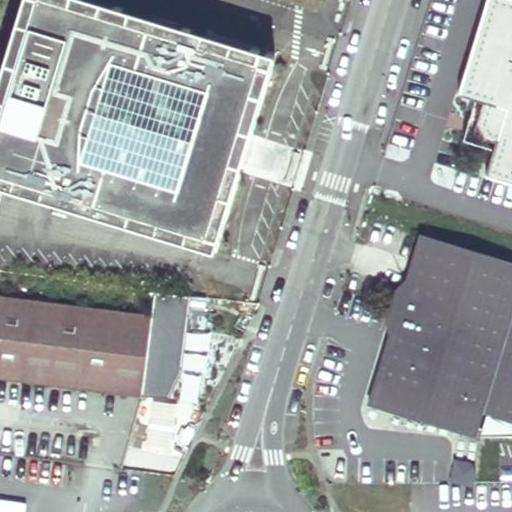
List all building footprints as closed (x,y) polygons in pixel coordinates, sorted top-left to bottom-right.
[(94,0),(30,0),(0,98),(0,186),(221,254),(251,155),(281,57),(94,0)] [(497,142),(487,175),(511,182),(511,0),(488,0),(460,94),(484,101),(496,105),(490,126),(501,129),(497,142)] [(496,105),(484,101),(478,124),(486,138),(497,142),(501,129),(490,126),(496,105)] [(511,188),(470,176),(466,189),(511,202),(511,188)] [(473,434),(480,412),(511,312),(511,263),(423,237),(408,288),(399,293),(404,299),(399,317),(390,322),(394,331),(373,403),(473,434)] [(404,299),(399,293),(380,303),(390,322),(399,317),(404,299)] [(152,318),(142,394),(169,397),(182,372),(191,298),(154,294),(152,318)] [(0,298),(0,375),(142,394),(152,318),(0,298)] [(511,312),(480,412),(486,414),(481,435),(511,434),(511,312)] [(476,482),(479,437),(456,435),(453,481),(476,482)]
